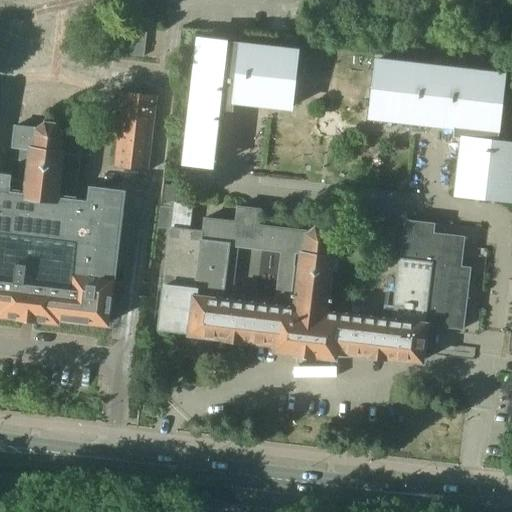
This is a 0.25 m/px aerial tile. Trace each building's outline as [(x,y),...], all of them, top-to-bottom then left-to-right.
[(123,30),(120,54),(144,57),(146,33),(123,30)] [(216,157),(218,141),(221,109),(233,110),(234,101),(291,108),(298,50),(199,39),(185,162),(199,164),(200,156),(216,157)] [(504,74),(501,73),(378,59),(371,117),(429,124),(457,127),(456,135),(463,136),(457,193),(511,199),(511,141),(497,139),(504,74)] [(118,92),(116,109),(122,110),(115,167),(149,171),(158,96),(118,92)] [(0,314),(21,317),(35,319),(57,321),(57,318),(108,324),(112,293),(124,193),(92,189),(90,204),(76,202),(78,181),(80,163),(80,156),(81,156),(84,135),(66,133),(64,131),(62,133),(56,124),(58,122),(56,121),(54,123),(46,122),(46,120),(43,120),(44,123),(37,130),(35,128),(33,129),(15,127),(12,148),(17,148),(16,160),(21,160),(19,179),(11,178),(11,174),(0,172),(0,314)] [(165,181),(162,206),(160,227),(171,228),(159,328),(180,330),(189,331),(189,334),(191,334),(238,340),(276,344),(275,350),(279,350),(331,357),(335,357),(336,351),(422,362),(424,347),(435,348),(438,327),(464,330),(471,269),(462,268),(465,238),(434,235),(435,224),(405,220),(393,320),(327,312),(332,271),(338,271),(340,258),(350,259),(353,236),(335,234),(332,235),(327,228),(329,227),(327,225),(325,226),(317,226),(316,224),(314,225),(315,227),(308,232),(277,228),(259,226),(261,209),(236,206),(235,222),(205,218),(204,218),(203,232),(188,230),(191,203),(176,201),(176,198),(178,183),(174,182),(165,181)]
